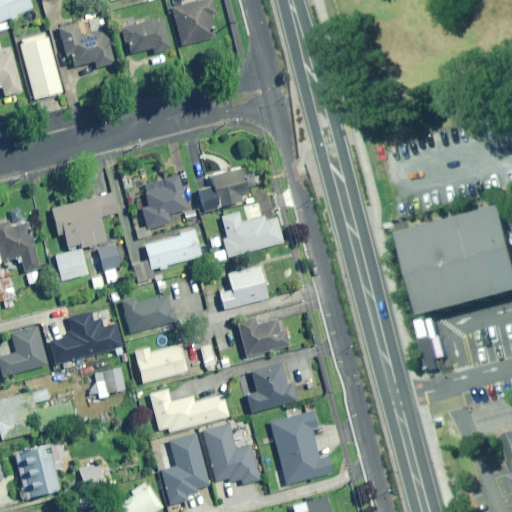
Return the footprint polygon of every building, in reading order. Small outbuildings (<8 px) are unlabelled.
[(0,0),(0,23),(33,8),(29,0),(0,0)] [(205,0),(195,0),(169,8),(182,50),(217,40),(205,0)] [(161,19),(122,29),(129,59),(169,49),(161,19)] [(84,34),(81,25),(57,31),(68,68),(112,56),(105,28),(84,34)] [(61,94),(45,34),(18,41),(34,101),(61,94)] [(0,86),(1,87),(3,98),(22,93),(12,50),(0,52),(0,86)] [(238,168),(206,178),(216,211),(248,202),(238,168)] [(170,225),(168,216),(182,212),(185,224),(198,221),(190,191),(183,193),(179,176),(163,180),(165,189),(145,194),(148,208),(141,210),(146,231),(170,225)] [(117,214),(112,194),(50,210),(57,237),(63,235),(66,248),(80,245),(81,249),(106,243),(99,218),(117,214)] [(511,226),(508,210),(405,238),(427,317),(511,294),(511,226)] [(271,217),(240,227),(237,216),(218,221),(230,261),(280,246),(271,217)] [(20,259),(27,287),(38,284),(35,272),(40,271),(27,217),(13,220),(0,223),(0,259),(1,263),(20,259)] [(178,234),(179,237),(144,246),(151,271),(201,257),(199,251),(193,230),(178,234)] [(116,246),(96,251),(102,273),(121,268),(116,246)] [(80,251),(55,256),(61,281),(85,276),(80,251)] [(146,261),(132,265),(133,271),(121,274),(125,292),(152,285),(146,261)] [(216,298),(220,313),(267,300),(257,268),(225,278),(230,294),(216,298)] [(0,302),(2,302),(4,311),(14,309),(11,300),(15,299),(7,270),(0,271),(0,302)] [(137,303),(136,300),(122,303),(130,334),(176,323),(173,310),(170,311),(166,296),(137,303)] [(93,325),(90,314),(67,320),(70,331),(66,333),(67,338),(49,343),(56,367),(124,348),(117,324),(102,328),(100,323),(93,325)] [(277,315),(234,325),(243,360),(286,350),(277,315)] [(47,367),(37,329),(11,336),(15,355),(0,358),(0,371),(2,378),(47,367)] [(143,385),(189,374),(182,345),(148,353),(147,349),(135,352),(143,385)] [(245,400),(248,413),(288,405),(279,366),(247,374),(253,398),(245,400)] [(125,391),(120,369),(94,374),(96,385),(87,386),(89,396),(97,394),(99,400),(110,398),(109,394),(125,391)] [(35,422),(38,435),(74,425),(69,403),(36,412),(34,404),(50,400),(47,391),(32,395),(24,396),(0,401),(0,439),(0,441),(33,433),(30,423),(35,422)] [(222,397),(196,404),(194,395),(175,400),(173,391),(149,397),(158,431),(168,428),(169,432),(227,418),(222,397)] [(286,431),(244,440),(255,493),(273,489),(270,472),(294,466),(286,431)] [(511,464),(511,434),(503,438),(511,464)] [(208,485),(197,435),(169,441),(176,469),(161,472),(169,507),(197,501),(194,488),(208,485)] [(56,471),(49,446),(14,456),(27,500),(59,491),(53,472),(56,471)] [(84,498),(77,499),(80,511),(109,505),(100,464),(78,469),(84,498)] [(146,482),(129,492),(132,497),(107,511),(158,511),(162,510),(146,482)] [(327,511),(325,501),(304,505),(305,511),(327,511)]
